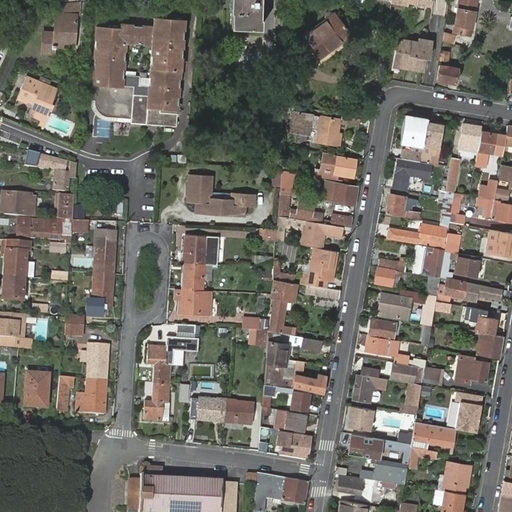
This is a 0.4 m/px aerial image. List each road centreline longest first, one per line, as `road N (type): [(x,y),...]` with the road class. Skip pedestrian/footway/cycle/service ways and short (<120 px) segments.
road 1 (residential): [(511,113),(401,94),(388,101),(323,472)]
road 2 (residential): [(122,445),(323,472)]
road 3 (residential): [(131,314),(143,319),(160,305),(162,247),(149,237),(133,247),(129,308)]
road 4 (residential): [(511,360),(486,511)]
road 5 (residential): [(122,445),(131,314)]
road 6 (residential): [(0,429),(105,436),(122,445)]
